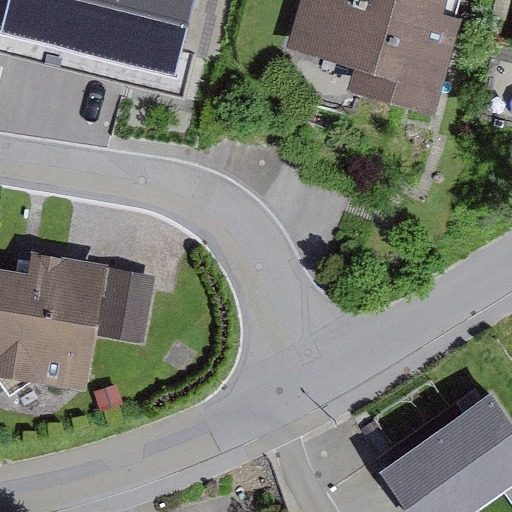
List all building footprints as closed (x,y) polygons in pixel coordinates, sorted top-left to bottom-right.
[(101,0),(7,0),(0,28),(89,51),(101,0)] [(196,0),(101,0),(89,51),(178,74),(196,0)] [(444,0),(299,0),(286,44),(354,62),(347,88),(435,111),(462,14),(442,8),(444,0)] [(0,381),(10,395),(36,378),(88,386),(97,334),(144,342),(156,274),(108,266),(109,260),(31,247),(28,266),(0,261),(0,381)] [(118,383),(94,390),(100,410),(124,403),(118,383)] [(511,415),(493,387),(381,461),(415,511),(463,511),(503,486),(511,499),(511,415)]
